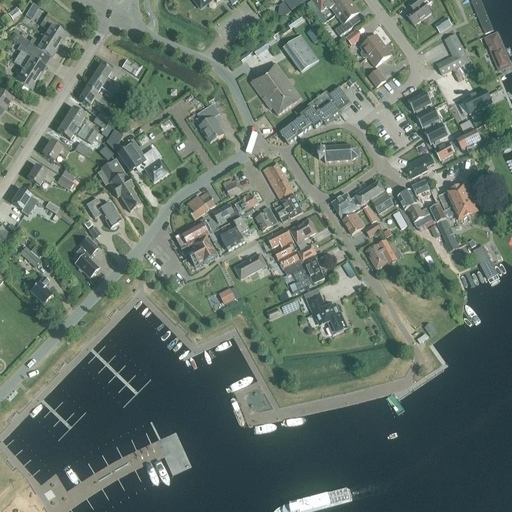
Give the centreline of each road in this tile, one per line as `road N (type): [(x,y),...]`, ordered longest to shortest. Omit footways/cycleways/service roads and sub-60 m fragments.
road 1 (residential): [(0,396),(173,203),(244,156)]
road 2 (residential): [(114,15),(0,192)]
road 3 (residential): [(260,145),(226,75),(114,15)]
road 4 (residential): [(358,131),(402,98),(416,68),(365,0)]
road 5 (unknown): [(133,136),(174,110),(217,173)]
